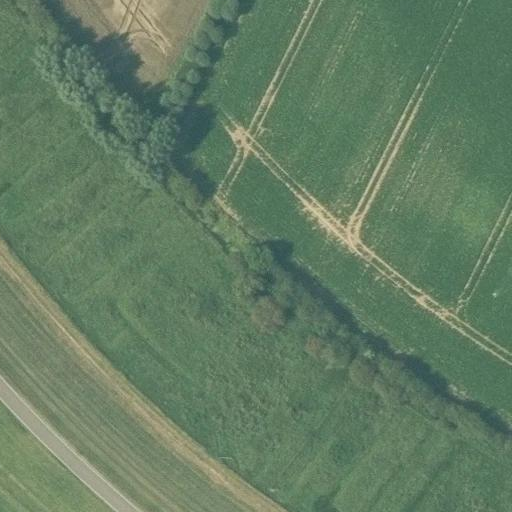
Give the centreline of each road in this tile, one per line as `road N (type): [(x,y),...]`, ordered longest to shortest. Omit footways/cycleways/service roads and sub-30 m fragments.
road 1 (track): [(0,251),(66,337),(258,511)]
road 2 (tertiary): [(132,511),(0,390)]
